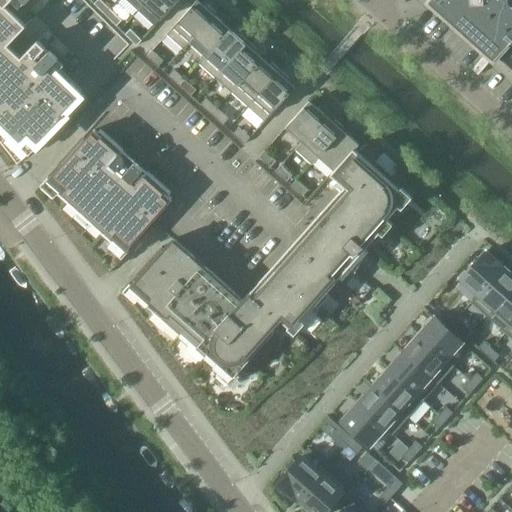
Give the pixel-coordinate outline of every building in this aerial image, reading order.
[(59,59),(50,50),(49,51),(45,48),(46,47),(38,40),(22,57),(9,44),(27,26),(10,9),(9,10),(5,6),(11,0),(19,7),(25,2),(26,3),(28,0),(0,0),(0,121),(20,141),(22,139),(21,139),(28,132),(37,140),(36,141),(38,142),(63,116),(61,114),(78,97),(54,74),(63,64),(62,63),(62,64),(58,60),(59,59)] [(110,10),(100,0),(97,0),(94,3),(105,15),(110,10)] [(158,22),(178,0),(147,0),(141,7),(158,22)] [(441,0),(441,1),(449,1),(450,10),(445,16),(494,59),(511,38),(511,4),(511,5),(509,2),(508,0),(441,0)] [(183,51),(189,44),(189,43),(213,16),(214,17),(216,14),(207,5),(204,8),(196,1),(165,36),(183,51)] [(121,21),(110,10),(105,15),(116,26),(121,21)] [(229,31),(214,17),(213,16),(189,43),(189,44),(204,57),(205,58),(229,31)] [(137,46),(141,40),(130,29),(125,34),(137,46)] [(198,65),(214,80),(248,42),(239,34),(236,37),(229,31),(205,58),(204,57),(198,65)] [(498,55),(511,67),(511,38),(494,59),(494,60),(498,55)] [(248,42),(214,80),(230,94),(261,59),(254,53),(257,50),(248,42)] [(163,61),(152,51),(146,57),(158,67),(163,61)] [(84,138),(46,180),(128,253),(155,222),(162,228),(173,238),(131,285),(132,286),(142,295),(232,376),(266,340),(275,330),(395,202),(402,194),(365,161),(354,152),(353,150),(304,205),(136,56),(72,126),(83,137),(84,138)] [(269,66),(261,59),(230,94),(247,108),(280,70),(272,63),(269,66)] [(168,76),(179,86),(185,80),(174,70),(168,76)] [(289,78),(280,70),(247,108),(263,123),(294,89),(286,81),(289,78)] [(179,86),(191,96),(196,90),(185,80),(179,86)] [(200,105),(212,115),(217,109),(206,99),(200,105)] [(285,128),(302,142),(302,143),(325,117),(325,118),(326,116),(317,108),(316,109),(308,102),(285,128)] [(212,115),(223,125),(229,119),(217,109),(212,115)] [(312,165),(319,158),(318,157),(341,131),(342,132),(345,129),(335,120),(332,124),(325,118),(325,117),(302,143),(302,142),(295,150),(312,165)] [(239,128),(233,134),(245,144),(250,138),(239,128)] [(331,175),(355,150),(359,145),(349,137),(348,138),(342,132),(341,131),(318,157),(319,158),(334,171),(331,174),(331,175)] [(276,161),(265,151),(259,157),(271,168),(276,161)] [(281,166),(275,172),(287,182),(292,176),(281,166)] [(297,180),(291,186),(303,196),(308,190),(297,180)] [(486,251),(460,279),(477,295),(471,302),(503,267),(486,251)] [(511,274),(503,267),(471,302),(488,318),(511,291),(511,274)] [(511,291),(488,318),(505,333),(511,325),(511,291)] [(450,311),(444,318),(452,325),(457,318),(450,311)] [(434,317),(418,335),(454,366),(447,359),(462,342),(434,317)] [(457,318),(452,325),(459,332),(465,325),(457,318)] [(418,335),(403,352),(439,383),(454,366),(418,335)] [(484,341),(478,348),(486,355),(492,348),(484,341)] [(492,348),(486,355),(494,362),(499,356),(492,348)] [(403,352),(388,369),(423,401),(439,383),(403,352)] [(388,369),(372,386),(408,418),(423,401),(388,369)] [(477,373),(470,380),(476,386),(483,378),(477,373)] [(470,380),(463,388),(469,394),(476,386),(470,380)] [(372,386),(357,403),(393,434),(408,418),(372,386)] [(357,403),(341,420),(370,446),(385,429),(392,435),(393,434),(357,403)] [(447,407),(439,415),(446,420),(453,412),(447,407)] [(439,415),(432,423),(439,428),(446,420),(439,415)] [(344,431),(338,437),(347,445),(353,439),(344,431)] [(353,439),(347,445),(357,454),(362,447),(353,439)] [(400,440),(389,452),(399,460),(402,456),(408,462),(416,454),(409,449),(400,440)] [(416,441),(409,449),(416,454),(422,447),(416,441)] [(302,455),(278,482),(290,492),(298,500),(329,466),(309,447),(302,455)] [(377,460),(368,470),(388,487),(396,478),(396,477),(377,460)] [(329,466),(298,500),(307,508),(311,511),(324,511),(343,491),(350,484),(329,466)] [(396,478),(388,487),(395,493),(403,483),(396,478)] [(388,487),(380,496),(386,502),(390,498),(395,493),(388,487)] [(345,508),(340,511),(364,511),(351,500),(345,508)]
